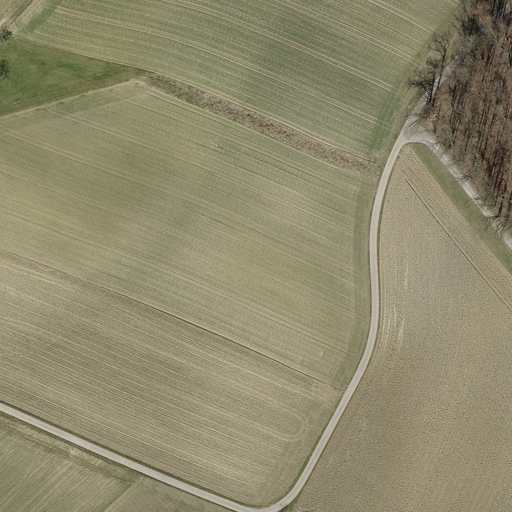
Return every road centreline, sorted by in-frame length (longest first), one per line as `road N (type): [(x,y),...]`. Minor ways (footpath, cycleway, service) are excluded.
road 1 (track): [(511,6),(430,87),(401,134),(378,196),(376,320),(362,371),(303,481),(276,511)]
road 2 (track): [(252,511),(0,407)]
road 3 (track): [(401,134),(511,240)]
